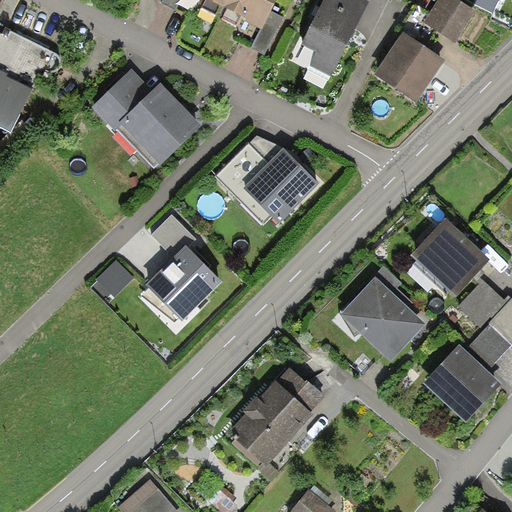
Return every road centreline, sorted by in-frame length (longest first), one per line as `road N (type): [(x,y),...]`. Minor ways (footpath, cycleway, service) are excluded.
road 1 (tertiary): [(395,175),(46,511)]
road 2 (residential): [(0,352),(241,120),(253,99)]
road 3 (tertiary): [(511,59),(395,175)]
road 4 (residential): [(253,99),(332,131),(395,175)]
road 5 (residential): [(130,36),(253,99)]
road 6 (residential): [(511,417),(435,511)]
